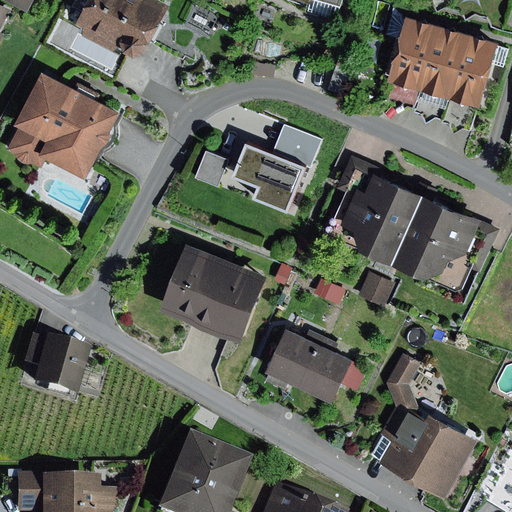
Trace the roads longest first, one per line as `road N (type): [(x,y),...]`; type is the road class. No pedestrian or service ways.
road 1 (residential): [(85,320),(188,122),(219,98),(256,89),(300,95),(451,159),(511,195)]
road 2 (residential): [(85,320),(415,511)]
